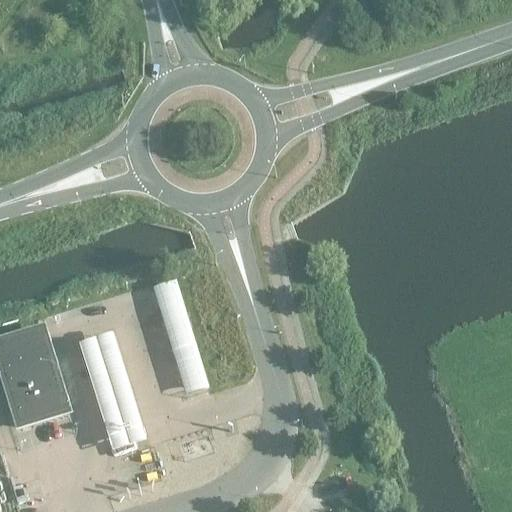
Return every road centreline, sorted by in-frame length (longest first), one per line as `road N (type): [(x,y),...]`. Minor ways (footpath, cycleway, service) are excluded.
road 1 (unclassified): [(177,511),(258,474),(277,446),(279,385),(240,262)]
road 2 (tertiary): [(137,130),(126,143),(5,203)]
road 3 (tertiary): [(5,203),(153,182)]
road 4 (tertiary): [(379,84),(511,35)]
road 5 (tertiary): [(379,84),(248,96)]
road 6 (tertiary): [(266,149),(379,84)]
